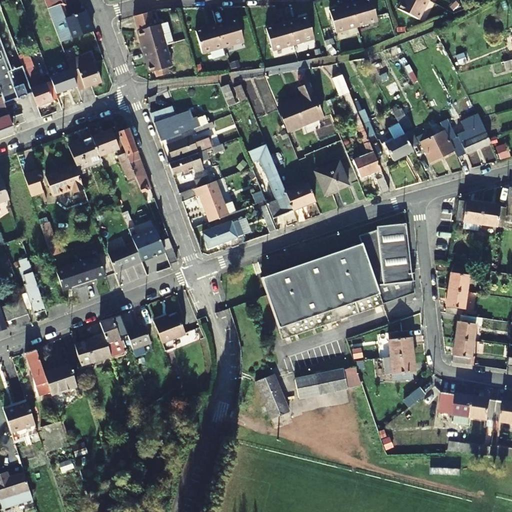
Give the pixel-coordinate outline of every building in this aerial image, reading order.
[(63,4),(62,0),(45,0),(48,9),(63,4)] [(381,23),(374,0),(373,0),(353,6),(360,29),(381,23)] [(405,0),(400,9),(421,20),(432,2),(428,0),(405,0)] [(0,90),(5,103),(26,95),(17,69),(11,71),(0,39),(0,6),(0,5),(0,90)] [(360,29),(353,6),(333,12),(339,35),(360,29)] [(93,30),(86,11),(53,22),(60,42),(93,30)] [(144,53),(167,47),(162,27),(155,28),(151,14),(134,19),(138,33),(144,53)] [(317,42),(311,18),(290,25),(297,48),(317,42)] [(246,45),(239,22),(219,28),(225,51),(246,45)] [(297,48),(290,25),(269,31),(276,54),(297,48)] [(225,51),(219,28),(197,34),(204,56),(225,51)] [(167,70),(173,68),(167,47),(144,53),(149,74),(155,73),(157,78),(168,75),(167,70)] [(67,62),(78,92),(102,83),(91,53),(67,62)] [(499,70),(510,68),(508,61),(498,64),(499,70)] [(23,70),(27,79),(43,74),(40,64),(23,70)] [(341,98),(345,96),(350,94),(342,76),(333,79),(341,98)] [(37,107),(53,101),(46,82),(30,88),(37,107)] [(311,86),(301,90),(305,101),(291,106),(290,104),(279,109),(289,134),(324,120),(311,86)] [(229,88),(221,91),(226,103),(234,100),(229,88)] [(242,88),(235,91),(241,104),(247,102),(242,88)] [(0,130),(13,125),(5,103),(0,90),(0,130)] [(350,94),(345,96),(369,156),(355,161),(362,178),(382,171),(369,141),(358,113),(350,94)] [(189,112),(175,117),(172,107),(151,115),(161,143),(195,130),(202,127),(197,116),(192,118),(189,112)] [(378,137),(367,109),(358,113),(369,141),(378,137)] [(128,125),(126,118),(114,122),(117,129),(128,125)] [(202,127),(195,130),(197,135),(215,129),(213,123),(202,127)] [(385,143),(394,161),(414,152),(412,148),(404,134),(398,123),(389,128),(392,133),(387,135),(390,140),(385,143)] [(150,188),(128,125),(117,129),(126,151),(137,179),(141,191),(150,188)] [(454,152),(458,160),(490,145),(488,141),(480,125),(456,137),(451,128),(444,132),(454,152)] [(100,156),(119,147),(113,131),(112,128),(92,137),(100,156)] [(119,147),(122,153),(126,151),(117,129),(113,131),(119,147)] [(404,134),(412,148),(421,143),(427,140),(424,134),(416,138),(412,130),(404,134)] [(427,140),(421,143),(431,163),(454,152),(444,132),(427,140)] [(76,165),(77,168),(101,158),(100,156),(92,137),(69,146),(76,165)] [(192,137),(168,146),(175,162),(212,148),(208,139),(195,144),(192,137)] [(496,146),(500,160),(510,157),(506,143),(496,146)] [(268,207),(274,222),(296,213),(288,195),(267,146),(249,153),(253,164),(260,162),(277,203),(268,207)] [(137,179),(126,151),(122,153),(119,154),(130,181),(137,179)] [(205,172),(199,155),(170,166),(174,176),(186,172),(185,170),(194,167),(197,175),(205,172)] [(339,164),(316,174),(326,196),(350,187),(339,164)] [(72,189),(74,193),(85,189),(77,168),(76,165),(66,169),(66,171),(60,173),(59,171),(46,175),(53,196),(72,189)] [(43,192),(36,172),(24,176),(31,196),(43,192)] [(209,177),(196,182),(199,188),(211,183),(209,177)] [(0,203),(9,201),(1,180),(0,180),(0,203)] [(391,193),(385,180),(378,182),(383,196),(391,193)] [(210,223),(228,217),(216,183),(196,190),(199,199),(201,198),(210,223)] [(317,204),(309,186),(288,195),(296,213),(317,204)] [(265,207),(259,210),(270,234),(276,232),(265,207)] [(479,228),(482,211),(459,208),(457,225),(458,225),(457,232),(479,235),(479,228)] [(505,220),(506,214),(482,211),(479,228),(503,232),(504,225),(505,220)] [(239,221),(233,223),(238,237),(244,236),(239,221)] [(238,239),(238,237),(233,223),(203,234),(209,249),(238,239)] [(377,232),(359,238),(362,246),(261,280),(282,343),(382,308),(382,307),(414,296),(412,276),(411,276),(405,226),(403,227),(402,224),(391,228),(376,229),(377,232)] [(165,252),(156,229),(132,238),(134,243),(141,261),(142,263),(151,259),(150,258),(165,252)] [(141,261),(134,243),(108,254),(115,273),(142,263),(141,261)] [(178,262),(173,250),(165,252),(170,265),(178,262)] [(47,309),(27,254),(18,257),(27,284),(25,285),(35,313),(47,309)] [(78,263),(85,285),(93,283),(92,281),(106,276),(99,256),(78,263)] [(459,270),(469,271),(470,263),(460,262),(459,270)] [(78,288),(85,285),(78,263),(56,270),(63,290),(77,286),(78,288)] [(459,270),(452,269),(449,292),(467,295),(470,271),(469,271),(459,270)] [(459,318),(463,319),(467,295),(449,292),(445,316),(459,318)] [(3,307),(8,321),(29,314),(24,300),(3,307)] [(162,344),(174,340),(186,335),(178,315),(165,320),(164,319),(153,322),(162,344)] [(117,317),(99,323),(103,337),(109,354),(121,350),(115,332),(122,330),(117,317)] [(463,319),(459,318),(456,340),(474,343),(476,327),(483,328),(484,321),(463,319)] [(144,325),(126,332),(132,350),(150,343),(144,325)] [(397,359),(413,358),(412,340),(409,340),(408,334),(391,336),(393,359),(397,359)] [(76,345),(82,365),(110,357),(109,354),(103,337),(76,345)] [(177,347),(174,340),(162,344),(165,352),(177,347)] [(452,363),(470,367),(474,343),(456,340),(452,363)] [(51,391),(45,373),(37,349),(26,353),(40,395),(51,391)] [(415,375),(413,358),(397,359),(393,359),(383,361),(385,378),(392,377),(393,384),(413,382),(412,375),(415,375)] [(51,391),(52,393),(61,390),(77,384),(70,364),(45,373),(51,391)] [(355,368),(341,371),(294,380),(297,398),(345,390),(361,387),(355,368)] [(290,412),(280,388),(274,375),(257,382),(263,397),(273,420),(290,412)] [(77,384),(61,390),(63,395),(79,389),(77,384)] [(471,420),(474,401),(452,397),(448,416),(456,417),(454,424),(470,427),(471,420)] [(494,423),(498,404),(474,401),(471,420),(494,423)] [(35,423),(28,402),(3,410),(10,431),(35,423)] [(511,426),(511,406),(498,404),(494,423),(511,426)] [(64,428),(61,420),(41,426),(45,435),(64,428)] [(38,431),(35,423),(10,431),(13,439),(38,431)] [(511,458),(511,449),(450,440),(449,449),(511,458)] [(0,497),(28,490),(23,475),(9,479),(8,475),(7,470),(0,472),(0,497)] [(8,475),(9,479),(23,475),(22,471),(8,475)]
